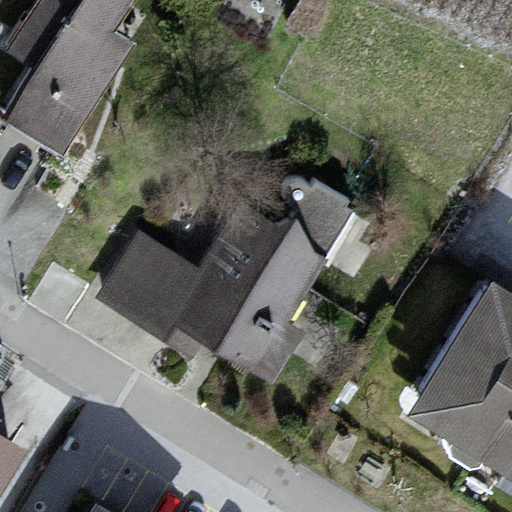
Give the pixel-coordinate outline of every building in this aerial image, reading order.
[(36,0),(0,57),(30,74),(2,112),(68,159),(137,45),(120,33),(139,0),(36,0)] [(280,213),(249,195),(204,273),(145,238),(109,298),(280,397),(311,344),(277,324),(348,202),(302,176),(280,213)] [(511,276),(498,268),(419,401),(511,461),(511,276)] [(0,455),(11,437),(0,430),(0,455)] [(121,511),(82,487),(66,511),(121,511)]
